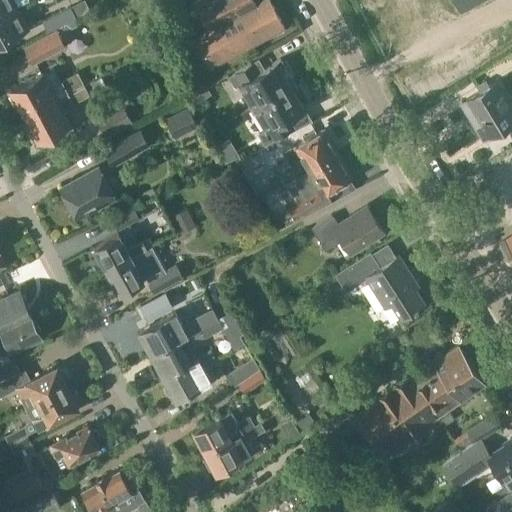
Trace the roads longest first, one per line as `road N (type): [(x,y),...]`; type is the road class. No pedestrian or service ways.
road 1 (residential): [(0,156),(188,511)]
road 2 (residential): [(511,340),(423,204),(311,0)]
